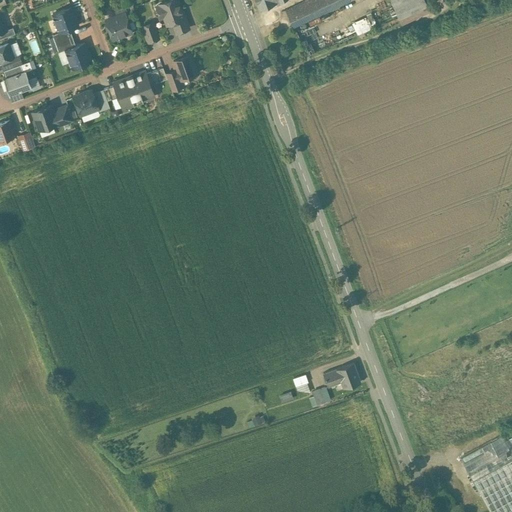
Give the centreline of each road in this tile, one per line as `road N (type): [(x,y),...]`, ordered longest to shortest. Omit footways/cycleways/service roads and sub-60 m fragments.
road 1 (tertiary): [(245,20),(429,511)]
road 2 (track): [(265,75),(466,0)]
road 3 (track): [(357,317),(511,245)]
road 4 (residential): [(112,68),(245,20)]
